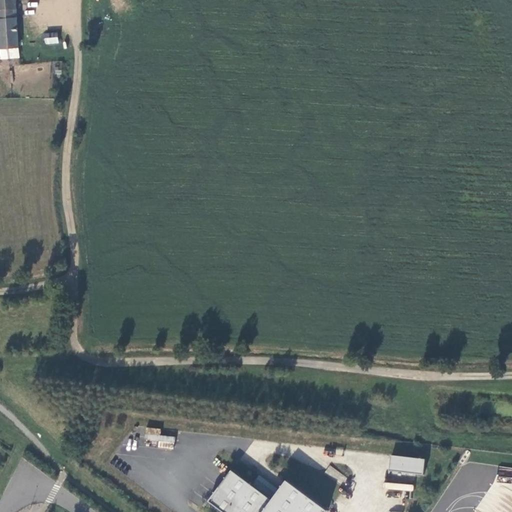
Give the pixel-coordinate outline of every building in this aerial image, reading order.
[(14,0),(0,0),(0,30),(1,48),(17,47),(14,0)] [(45,35),(45,43),(57,42),(56,35),(45,35)] [(18,57),(17,47),(1,48),(2,58),(18,57)] [(160,435),(161,429),(146,427),(145,443),(158,444),(158,447),(173,449),(174,436),(160,435)] [(386,488),(413,491),(415,473),(423,474),(425,458),(389,455),(386,488)] [(276,502),(234,470),(211,501),(226,511),(331,511),(332,510),(292,480),(276,502)]
